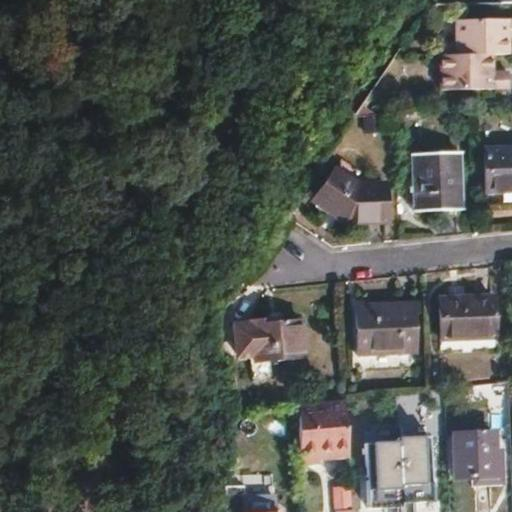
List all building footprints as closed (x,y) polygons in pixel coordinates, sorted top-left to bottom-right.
[(455,56),(441,56),(441,89),(508,89),(508,73),(493,73),(493,55),(508,55),(508,37),(511,37),(511,19),(455,20),(455,56)] [(511,148),(483,150),(486,193),(511,191),(511,148)] [(457,155),(410,158),(413,214),(460,212),(457,155)] [(325,176),(309,210),(346,228),(385,223),(379,186),(352,189),(325,176)] [(493,298),(439,300),(441,340),(494,339),(493,298)] [(415,305),(358,306),(360,356),(418,355),(415,305)] [(251,325),(234,327),(237,356),(254,355),(254,364),(303,360),(300,321),(279,323),(271,324),(270,319),(251,320),(251,325)] [(298,404),(297,437),(299,463),(318,463),(318,459),(347,458),(345,427),(344,416),(314,417),(313,402),(298,404)] [(369,426),(345,427),(347,458),(349,457),(351,475),(432,467),(429,424),(409,425),(410,431),(398,432),(398,435),(370,438),(369,426)] [(492,432),(452,434),(453,479),(468,478),(493,477),(493,446),(492,432)] [(493,477),(468,478),(468,488),(505,486),(503,445),(493,446),(493,477)] [(243,511),(243,476),(224,477),(225,511),(268,511),(268,503),(253,504),(252,511),(243,511)] [(278,511),(278,503),(268,503),(268,511),(278,511)]
